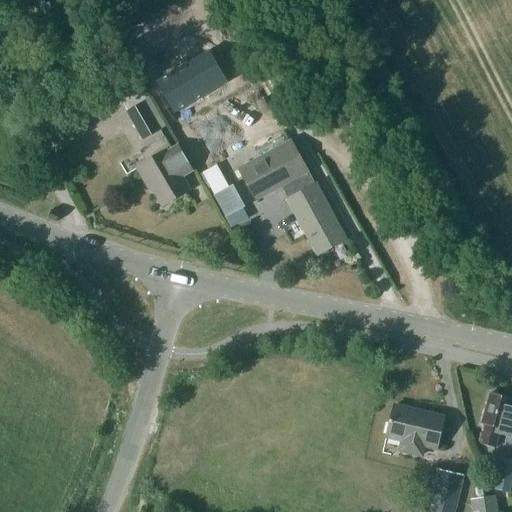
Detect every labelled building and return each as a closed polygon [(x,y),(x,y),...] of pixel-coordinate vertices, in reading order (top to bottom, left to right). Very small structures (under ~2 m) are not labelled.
[(19,0),(40,36),(73,18),(62,0),(19,0)] [(213,65),(165,93),(183,124),(231,96),(235,94),(234,93),(230,95),(214,66),(217,64),(216,63),(213,65)] [(161,130),(145,101),(126,112),(142,140),(161,130)] [(177,145),(169,149),(164,139),(140,153),(147,165),(138,170),(145,183),(148,181),(164,208),(188,193),(180,179),(193,171),(177,145)] [(288,205),(290,203),(307,235),(319,256),(320,255),(319,253),(345,239),(291,141),(238,169),(255,201),(281,187),(289,200),(288,200),(289,203),(287,204),(288,205)] [(221,176),(207,183),(214,195),(226,218),(232,228),(248,220),(242,209),(230,187),(228,188),(221,176)] [(49,221),(56,223),(59,214),(52,212),(49,221)] [(511,437),(511,399),(491,394),(483,424),(485,425),(480,444),(494,447),(498,434),(511,437)] [(387,436),(403,439),(401,449),(422,454),(424,444),(438,447),(444,417),(394,406),(387,436)] [(455,511),(463,477),(438,471),(428,469),(418,511),(420,511),(455,511)] [(511,474),(498,472),(495,492),(511,495),(511,488),(511,474)] [(471,501),(472,511),(499,511),(496,496),(471,501)]
